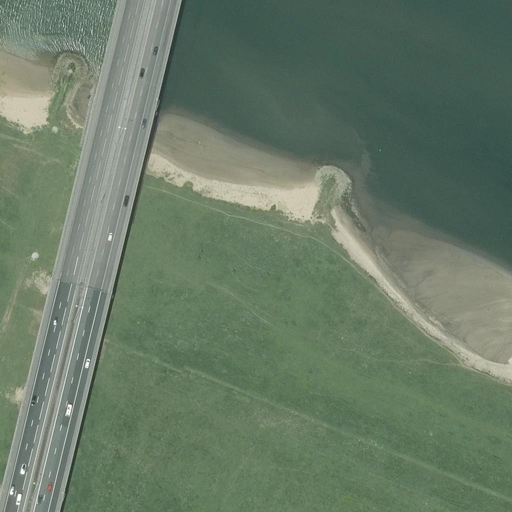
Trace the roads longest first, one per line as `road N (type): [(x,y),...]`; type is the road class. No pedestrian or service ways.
road 1 (motorway): [(42,511),(164,0)]
road 2 (motorway): [(134,0),(12,511)]
road 3 (track): [(0,345),(44,159),(70,165),(18,389)]
